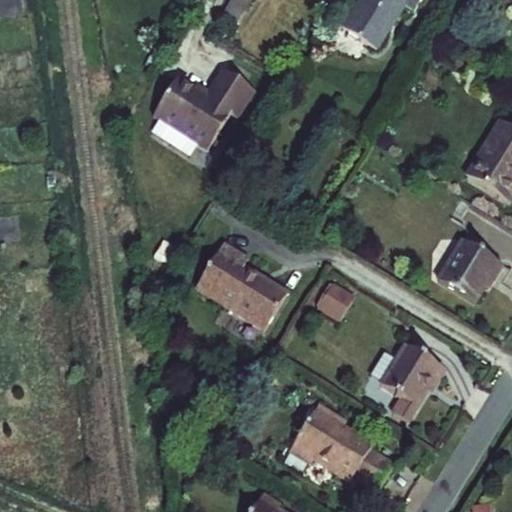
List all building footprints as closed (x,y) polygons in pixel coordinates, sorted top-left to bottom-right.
[(254,0),(233,0),(221,21),(236,30),(254,0)] [(364,0),(344,33),(375,53),(405,6),(415,13),(423,0),(364,0)] [(238,123),(256,95),(223,74),(207,99),(178,81),(153,119),(159,123),(198,147),(209,154),(231,118),(238,123)] [(511,128),(500,121),(468,176),(511,206),(511,128)] [(152,136),(190,160),(198,147),(159,123),(152,136)] [(461,244),(440,283),(459,294),(472,302),(480,307),(506,270),(461,244)] [(224,247),(195,293),(264,336),(289,296),(250,269),(249,260),(224,247)] [(354,298),(333,285),(317,313),(339,325),(354,298)] [(405,347),(380,386),(403,398),(391,417),(411,430),(446,374),(427,356),(405,347)] [(320,410),(284,467),(299,472),(316,465),(350,485),(360,469),(365,462),(373,447),(346,423),(320,410)] [(266,497),(255,511),(289,511),(281,506),(266,497)]
